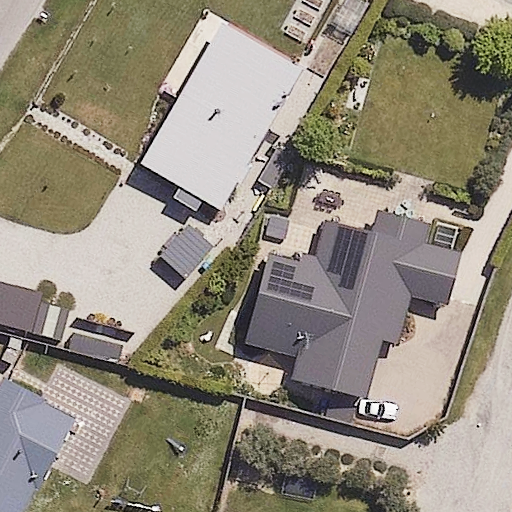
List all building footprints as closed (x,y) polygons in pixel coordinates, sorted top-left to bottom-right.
[(312,76),(232,29),(148,169),(228,216),(312,76)] [(436,230),(385,216),(379,239),(332,226),(321,268),(273,255),(247,350),(302,365),(296,386),(384,410),(414,300),(455,311),(470,258),(432,248),(436,230)] [(206,246),(181,225),(132,286),(158,307),(206,246)] [(73,308),(0,290),(0,326),(65,342),(73,308)] [(34,511),(83,420),(10,382),(0,400),(0,511),(34,511)]
